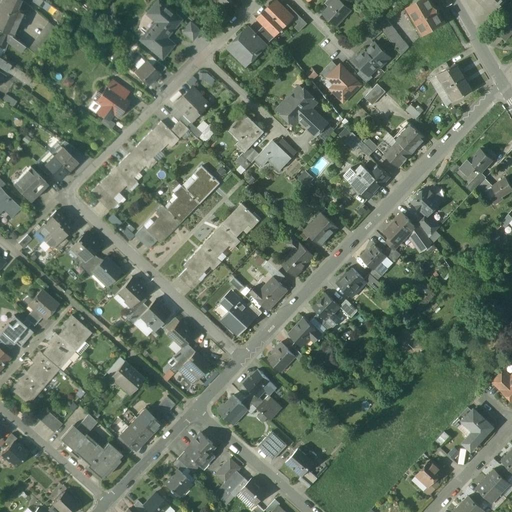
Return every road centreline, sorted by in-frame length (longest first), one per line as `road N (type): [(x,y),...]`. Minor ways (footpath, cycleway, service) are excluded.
road 1 (residential): [(239,359),(67,194),(200,57)]
road 2 (residential): [(501,84),(239,359)]
road 3 (residential): [(192,407),(309,511)]
road 4 (residential): [(105,500),(0,410)]
road 5 (residential): [(200,57),(299,149)]
road 6 (residential): [(192,407),(105,500)]
